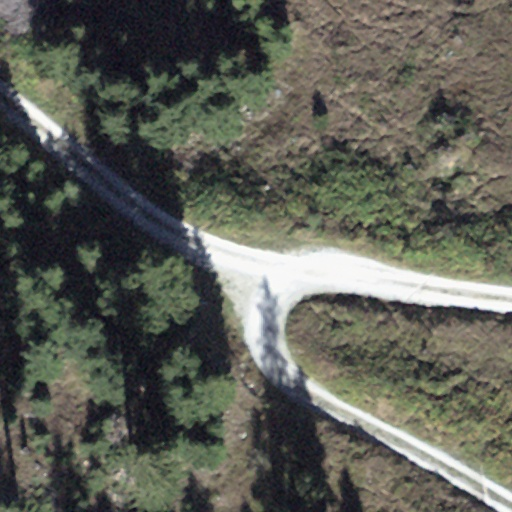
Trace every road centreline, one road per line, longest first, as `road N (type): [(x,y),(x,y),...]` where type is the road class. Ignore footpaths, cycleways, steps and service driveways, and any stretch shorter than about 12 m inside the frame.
road 1 (track): [(511,296),(313,265),(265,288),(0,95)]
road 2 (track): [(265,288),(263,335),(294,377),(511,504)]
